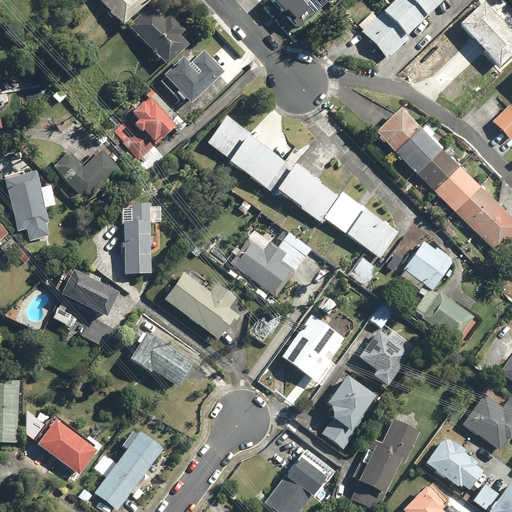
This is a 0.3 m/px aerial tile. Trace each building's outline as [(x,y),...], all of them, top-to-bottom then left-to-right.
[(99,0),(123,25),(149,0),(99,0)] [(274,0),(285,11),(288,8),(297,18),(317,0),(274,0)] [(445,0),(392,0),(375,17),(371,13),(356,27),(387,58),(445,0)] [(511,29),(485,0),(459,24),(498,66),(511,53),(511,29)] [(168,18),(153,2),(127,27),(164,66),(188,43),(180,35),(185,30),(170,15),(168,18)] [(222,73),(200,50),(187,63),(182,57),(163,75),(190,103),(222,73)] [(137,120),(133,124),(141,133),(142,131),(153,143),(175,124),(149,95),(130,112),(137,120)] [(511,138),(511,107),(508,104),(490,120),(509,141),(511,138)] [(511,219),(399,107),(374,132),(496,254),(511,238),(511,219)] [(252,134),(225,115),(206,143),(230,160),(227,163),(279,199),(281,197),(322,226),(326,220),(380,258),(398,232),(341,193),(339,195),(294,164),(293,166),(250,136),(252,134)] [(67,152),(51,168),(87,202),(120,169),(100,150),(83,167),(67,152)] [(48,222),(36,172),(3,179),(15,232),(25,230),(28,241),(49,236),(46,222),(48,222)] [(147,204),(128,204),(129,221),(121,221),(123,275),(151,274),(147,204)] [(311,249),(286,234),(276,250),(250,233),(228,267),(279,299),(311,249)] [(29,260),(10,238),(0,247),(0,251),(18,270),(29,260)] [(417,292),(425,297),(413,316),(463,347),(480,320),(433,291),(452,260),(421,241),(399,276),(419,289),(417,292)] [(379,271),(361,257),(347,275),(365,289),(379,271)] [(119,292),(72,269),(60,295),(107,317),(119,292)] [(218,341),(238,315),(229,307),(236,298),(213,280),(205,289),(183,272),(163,298),(218,341)] [(336,305),(325,297),(316,309),(327,317),(336,305)] [(395,311),(382,302),(367,321),(380,330),(395,311)] [(70,315),(57,309),(52,319),(66,326),(70,315)] [(344,340),(310,315),(280,356),(316,383),(328,366),(325,364),(344,340)] [(378,331),(358,357),(375,371),(370,378),(386,389),(411,356),(378,331)] [(144,332),(128,360),(149,373),(150,371),(177,387),(192,361),(144,332)] [(497,374),(511,383),(511,356),(510,355),(497,374)] [(331,416),(318,434),(340,450),(369,409),(367,408),(376,396),(346,375),(328,403),(331,416)] [(0,442),(15,443),(17,381),(9,381),(8,385),(0,384),(0,442)] [(501,407),(484,394),(461,425),(497,453),(511,432),(511,397),(509,396),(501,407)] [(43,425),(25,411),(25,435),(32,440),(43,425)] [(420,432),(393,419),(381,443),(371,438),(359,462),(365,465),(347,500),(372,511),(376,511),(401,464),(403,465),(420,432)] [(95,450),(53,420),(36,445),(77,475),(95,450)] [(92,493),(118,511),(119,511),(163,450),(137,431),(113,464),(102,455),(93,468),(105,476),(92,493)] [(477,467),(479,463),(445,437),(425,463),(457,487),(459,484),(469,491),(483,472),(477,467)] [(305,449),(284,475),(314,498),(335,472),(305,449)] [(284,475),(262,502),(274,511),(299,511),(311,497),(284,475)] [(511,511),(511,482),(509,481),(488,511),(511,511)] [(446,505),(428,485),(400,509),(402,511),(444,511),(441,509),(446,505)] [(498,495),(484,485),(472,501),(486,511),(498,495)] [(95,498),(83,489),(77,497),(89,506),(95,498)]
